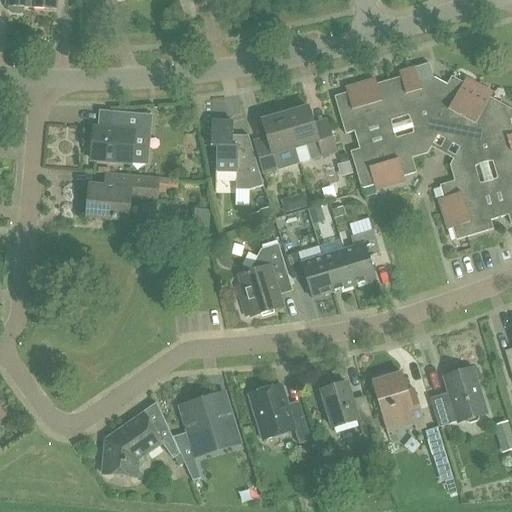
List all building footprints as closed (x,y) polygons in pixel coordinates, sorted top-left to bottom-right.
[(11,14),(21,14),(24,12),(24,8),(31,8),(31,0),(6,0),(6,7),(9,7),(9,11),(11,14)] [(31,0),(31,8),(56,9),(56,0),(31,0)] [(376,191),(406,182),(404,176),(416,173),(412,158),(428,154),(437,136),(448,142),(479,86),(465,78),(463,83),(452,77),(447,85),(433,78),(429,63),(399,72),(401,77),(377,84),(375,80),(345,88),(347,93),(334,97),(345,134),(354,132),(359,149),(351,152),(362,189),(374,185),(376,191)] [(511,126),(510,120),(497,113),(502,104),(491,98),(493,94),(479,86),(448,142),(459,148),(450,166),(454,181),(440,186),(444,198),(438,200),(447,230),(452,228),(456,241),(467,237),(493,229),(490,221),(508,216),(511,224),(511,223),(511,126)] [(308,107),(285,114),(295,149),(306,146),(311,161),(337,153),(327,119),(313,123),(308,107)] [(131,163),(148,165),(153,116),(122,113),(120,130),(94,128),(91,160),(131,163)] [(252,140),(263,175),(289,167),(284,152),(295,149),(285,114),(262,121),(267,136),(252,140)] [(236,172),(236,190),(249,190),(263,186),(250,141),(236,146),(237,146),(232,146),(233,122),(211,121),(211,147),(216,147),(216,172),(236,172)] [(86,218),(129,221),(131,199),(158,202),(159,187),(177,189),(178,180),(160,179),(160,178),(108,173),(105,173),(104,185),(89,184),(86,218)] [(308,207),(304,194),(293,197),(296,210),(308,207)] [(313,207),(308,209),(312,225),(324,221),(319,205),(313,207)] [(346,216),(343,207),(332,211),(334,219),(346,216)] [(260,223),(271,219),(268,208),(257,212),(260,223)] [(194,230),(208,231),(210,212),(196,211),(194,230)] [(344,251),(354,285),(376,279),(369,257),(381,253),(373,230),(351,237),(354,248),(344,251)] [(251,314),(252,316),(282,307),(278,293),(280,289),(291,285),(278,244),(263,249),(264,254),(258,256),(239,292),(246,316),(251,314)] [(322,258),(333,292),(354,285),(344,251),(322,258)] [(463,262),(467,275),(502,265),(499,252),(463,262)] [(304,276),(311,298),(333,292),(322,258),(301,265),(297,253),(286,257),(293,279),(304,276)] [(435,341),(423,345),(431,369),(442,365),(435,341)] [(430,398),(439,428),(458,422),(458,423),(465,421),(470,424),(477,421),(481,416),(486,414),(472,369),(444,378),(449,393),(430,398)] [(372,383),(387,432),(414,424),(416,430),(426,427),(415,389),(408,391),(402,373),(372,383)] [(358,421),(362,433),(375,429),(367,403),(354,407),(346,383),(321,391),(333,428),(358,421)] [(295,431),(299,444),(311,440),(302,413),(291,417),(281,386),(250,395),(263,440),(295,431)] [(179,407),(190,445),(237,431),(225,393),(179,407)] [(102,474),(137,477),(137,470),(147,454),(162,443),(173,459),(180,454),(172,438),(164,419),(152,427),(143,414),(111,436),(105,448),(102,474)] [(495,426),(499,439),(511,435),(508,422),(495,426)] [(437,428),(425,432),(441,483),(453,479),(437,428)] [(307,469),(319,466),(315,452),(303,456),(307,469)]
